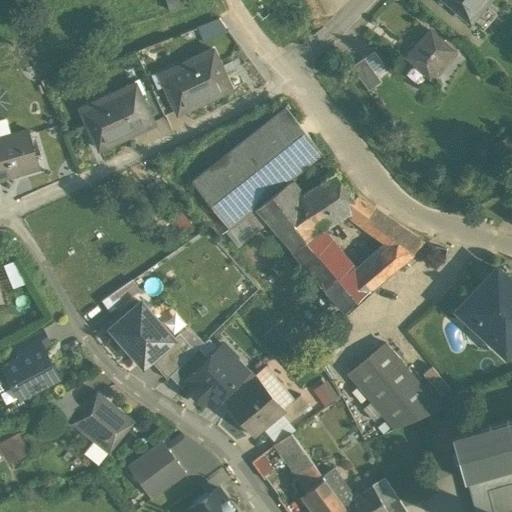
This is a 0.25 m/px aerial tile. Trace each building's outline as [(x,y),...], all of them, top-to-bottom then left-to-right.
[(445,0),(481,31),(496,14),(484,4),(487,0),(445,0)] [(453,49),(431,29),(409,54),(431,73),(453,49)] [(212,50),(181,65),(185,73),(162,84),(164,86),(175,111),(177,114),(230,89),(212,50)] [(364,59),(354,66),(369,88),(380,81),(364,59)] [(175,111),(164,86),(152,92),(164,116),(175,111)] [(151,89),(139,95),(152,122),(164,117),(152,92),(151,89)] [(138,92),(116,103),(112,95),(80,110),(98,150),(153,124),(139,95),(138,92)] [(285,108),(191,183),(228,230),(249,214),(255,209),(255,210),(288,183),(322,155),(285,108)] [(0,137),(0,178),(38,168),(27,130),(0,137)] [(503,142),(491,150),(498,161),(510,153),(503,142)] [(299,198),(298,198),(320,229),(345,212),(374,234),(385,218),(356,197),(352,200),(334,175),(299,198)] [(299,198),(289,183),(288,183),(255,210),(290,249),(316,232),(320,229),(298,198),(299,198)] [(249,214),(228,230),(240,245),(260,228),(249,214)] [(423,245),(385,218),(374,234),(390,245),(355,276),(370,293),(423,245)] [(355,276),(316,232),(290,249),(346,313),(370,293),(355,276)] [(507,280),(497,270),(459,311),(469,321),(481,324),(491,333),(495,345),(505,355),(511,347),(511,293),(511,292),(507,280)] [(102,301),(108,310),(124,298),(119,290),(102,301)] [(143,366),(149,360),(172,340),(141,303),(111,329),(143,366)] [(41,330),(13,345),(21,359),(41,348),(49,344),(41,330)] [(149,360),(167,380),(170,377),(196,351),(179,335),(172,340),(149,360)] [(440,410),(385,345),(348,376),(395,431),(440,410)] [(21,359),(5,367),(0,370),(0,376),(6,387),(13,383),(20,396),(56,377),(41,348),(21,359)] [(196,351),(170,377),(182,389),(187,383),(186,382),(209,360),(198,349),(196,351)] [(194,389),(191,392),(202,404),(204,401),(211,407),(247,372),(236,360),(229,360),(219,350),(209,360),(186,382),(187,383),(194,389)] [(257,380),(283,410),(295,400),(270,369),(257,380)] [(283,410),(257,380),(227,406),(253,437),(280,414),(283,410)] [(68,390),(47,402),(54,414),(71,428),(73,425),(72,424),(83,410),(75,404),(68,390)] [(133,422),(97,393),(83,410),(72,424),(73,425),(94,441),(84,454),(98,465),(108,453),(133,422)] [(295,400),(283,410),(280,414),(288,423),(308,406),(300,396),(295,400)] [(511,421),(455,438),(454,437),(452,437),(462,473),(464,482),(467,481),(511,467),(511,421)] [(0,441),(0,448),(8,463),(29,452),(18,432),(0,441)] [(306,492),(324,480),(322,477),(291,433),(274,446),(306,492)] [(162,442),(128,468),(151,499),(185,474),(162,442)] [(511,467),(467,481),(475,511),(505,511),(511,510),(511,467)] [(351,496),(332,470),(322,477),(324,480),(344,507),(351,500),(349,497),(351,496)] [(347,511),(344,507),(324,480),(306,492),(320,511),(347,511)] [(387,511),(383,504),(373,487),(351,500),(344,507),(347,511),(387,511)] [(234,511),(218,489),(208,496),(206,493),(193,503),(195,506),(187,511),(234,511)] [(406,511),(405,510),(396,497),(383,504),(387,511),(406,511)]
